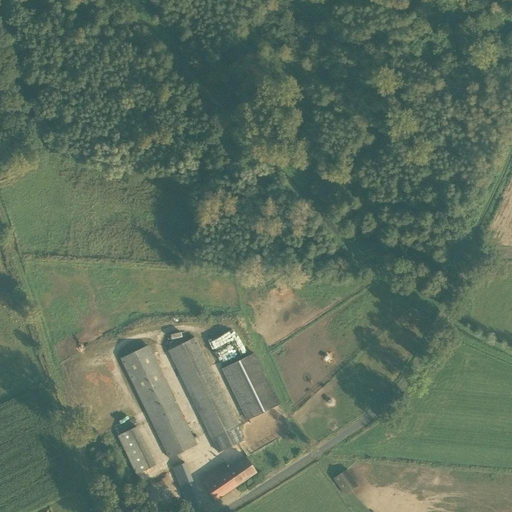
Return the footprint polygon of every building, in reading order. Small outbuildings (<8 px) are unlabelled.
[(195,337),(167,350),(218,453),(245,440),(195,337)] [(148,345),(120,359),(168,459),(197,445),(148,345)] [(255,353),(221,369),(245,421),(280,404),(255,353)] [(137,426),(117,436),(135,474),(156,465),(137,426)] [(256,473),(245,457),(229,468),(225,462),(201,478),(215,501),(256,473)] [(201,506),(182,464),(171,468),(190,510),(201,506)] [(338,469),(328,476),(340,494),(350,487),(338,469)]
